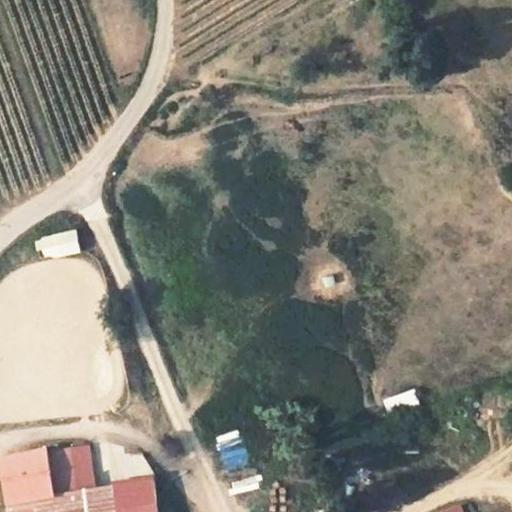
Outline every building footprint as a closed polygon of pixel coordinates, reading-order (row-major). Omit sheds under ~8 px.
[(386,22),(363,29),(372,55),(395,47),(386,22)] [(53,238),(57,262),(83,255),(76,232),(53,238)] [(39,265),(57,262),(53,238),(33,243),(39,265)] [(384,395),(387,412),(420,406),(417,389),(384,395)] [(338,444),(327,447),(333,468),(344,464),(338,444)] [(118,489),(97,491),(92,448),(50,453),(50,452),(4,461),(10,511),(157,511),(154,482),(117,486),(118,489)]
